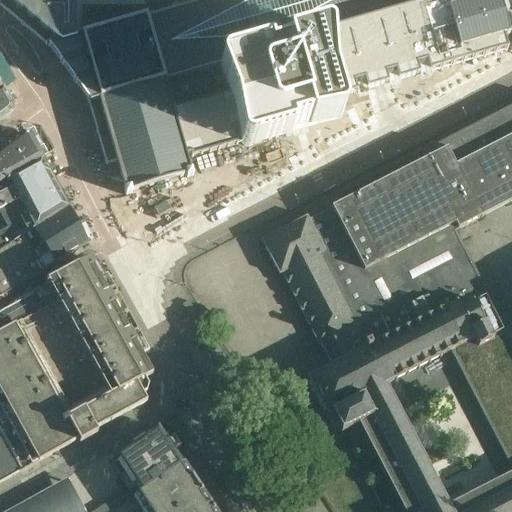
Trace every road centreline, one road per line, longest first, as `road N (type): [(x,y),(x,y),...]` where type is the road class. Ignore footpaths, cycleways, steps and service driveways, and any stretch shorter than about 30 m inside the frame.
road 1 (residential): [(197,387),(154,318),(157,269),(167,259),(511,82)]
road 2 (residential): [(197,387),(0,499)]
road 3 (residential): [(279,511),(197,387)]
